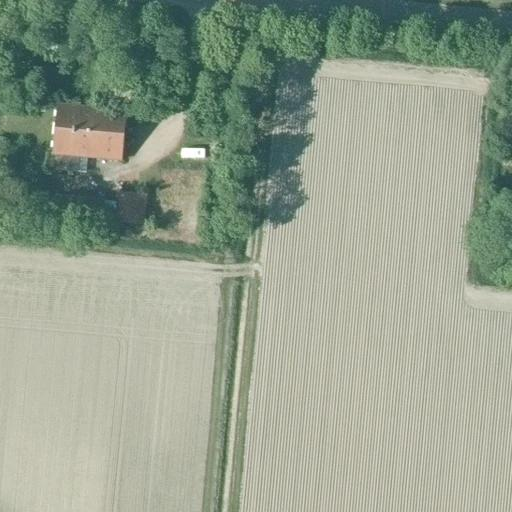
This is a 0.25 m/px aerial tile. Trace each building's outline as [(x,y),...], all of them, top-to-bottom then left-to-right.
[(80,159),(123,163),(127,114),(59,108),(54,157),(64,158),(63,174),(78,175),(80,159)] [(15,168),(9,165),(5,173),(12,176),(15,168)] [(118,194),(116,224),(142,226),(145,197),(118,194)] [(49,196),(38,195),(37,202),(48,203),(49,196)] [(56,198),(55,221),(104,225),(106,201),(105,201),(56,198)]
